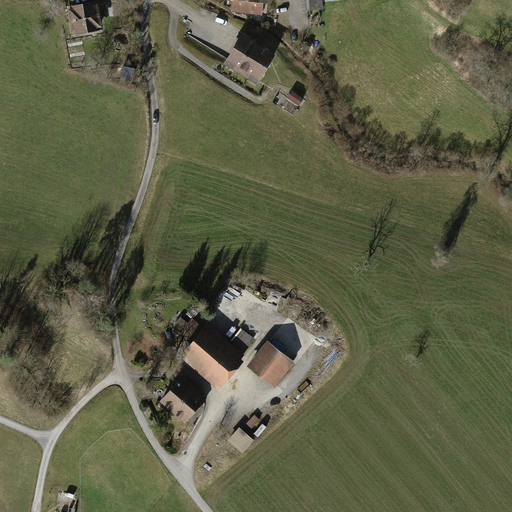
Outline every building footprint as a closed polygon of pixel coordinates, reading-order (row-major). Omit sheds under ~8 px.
[(98,0),(96,0),(67,5),(72,34),(104,29),(98,0)] [(233,0),(232,10),(262,14),(264,2),(269,2),(269,0),(233,0)] [(300,0),(302,11),(323,9),(322,0),(300,0)] [(243,33),(224,63),(258,84),(276,54),(243,33)] [(303,98),(292,91),(287,98),(299,105),(303,98)] [(235,284),(231,289),(256,308),(259,303),(235,284)] [(221,296),(215,304),(227,313),(233,305),(221,296)] [(179,364),(213,392),(241,360),(206,331),(203,334),(189,321),(176,336),(191,349),(179,364)] [(233,342),(244,352),(256,339),(244,329),(233,342)] [(266,348),(248,371),(274,391),(292,368),(266,348)] [(157,408),(170,420),(190,397),(177,386),(157,408)] [(170,420),(184,431),(203,409),(190,397),(170,420)] [(239,428),(228,440),(243,453),(254,440),(239,428)]
